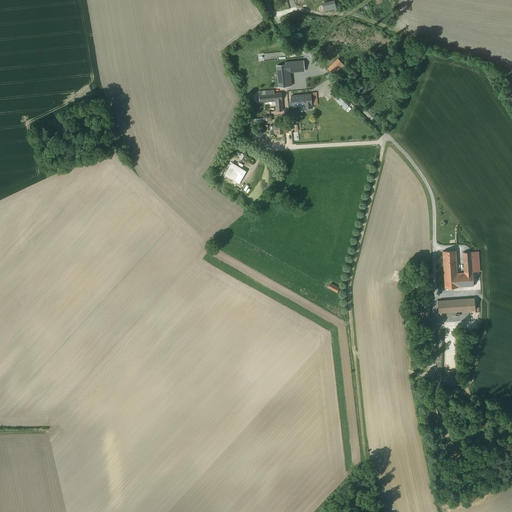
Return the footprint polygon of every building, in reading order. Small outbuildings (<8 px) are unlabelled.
[(324,11),(336,8),(334,0),(330,0),(321,2),(324,11)] [(328,59),(336,56),(332,44),(324,47),(328,59)] [(291,83),(289,69),(303,68),(303,58),(284,59),(284,61),(276,62),(278,84),(291,83)] [(339,61),(329,69),(335,76),(344,68),(339,61)] [(282,110),(281,88),(275,89),(275,86),(259,88),(260,99),(275,98),(276,110),(282,110)] [(311,90),(290,92),(291,105),(312,103),(311,90)] [(283,121),(275,122),(275,134),(284,133),(283,121)] [(230,163),(224,176),(239,183),(246,170),(230,163)] [(464,250),(464,274),(455,275),(454,250),(440,251),(441,283),(443,283),(443,288),(473,286),(473,275),(475,275),(474,250),(464,250)] [(330,283),(327,288),(337,293),(340,288),(330,283)] [(478,317),(477,302),(441,304),(442,319),(478,317)] [(419,320),(430,320),(431,303),(416,303),(416,313),(419,313),(419,320)] [(432,410),(434,420),(440,418),(437,409),(432,410)]
